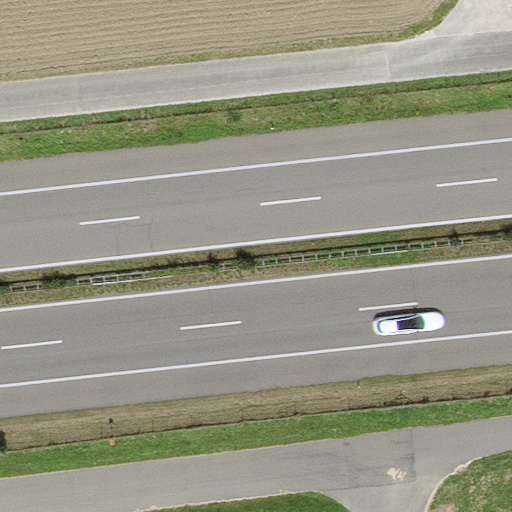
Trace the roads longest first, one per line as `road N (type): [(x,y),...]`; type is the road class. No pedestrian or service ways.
road 1 (unclassified): [(0,504),(405,463),(511,441)]
road 2 (motorway): [(0,349),(511,292)]
road 3 (motorway): [(511,176),(0,232)]
road 4 (unclassified): [(0,98),(511,46)]
